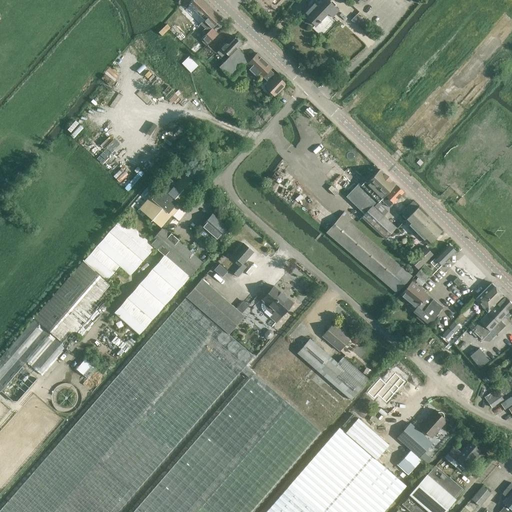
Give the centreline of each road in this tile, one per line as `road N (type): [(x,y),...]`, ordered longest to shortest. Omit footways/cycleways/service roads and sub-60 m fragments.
road 1 (unclassified): [(511,427),(465,404),(231,192),(231,166),(308,88)]
road 2 (unclassified): [(511,288),(308,88)]
road 3 (unknown): [(227,183),(169,236),(68,360)]
road 4 (unclassified): [(308,88),(220,0)]
